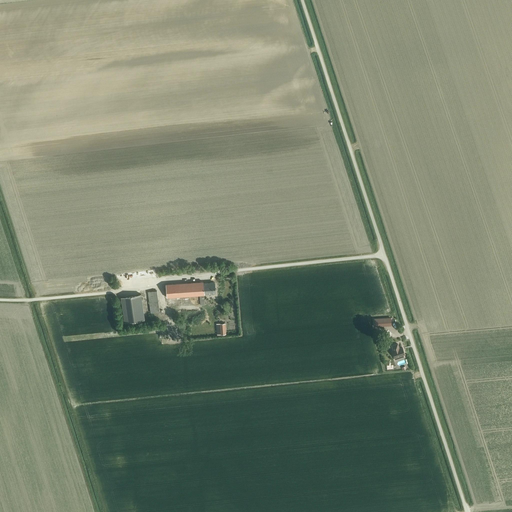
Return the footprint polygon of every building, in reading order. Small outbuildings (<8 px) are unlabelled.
[(165,284),(166,297),(204,294),(204,293),(215,293),(214,282),(203,283),(203,281),(165,284)] [(150,312),(159,311),(156,290),(147,292),(150,312)] [(121,297),(124,322),(145,319),(141,294),(121,297)] [(404,354),(402,347),(399,348),(397,344),(392,345),(393,350),(392,350),(394,358),(404,354)] [(405,360),(406,363),(408,362),(406,355),(395,358),(397,364),(402,363),(402,361),(405,360)]
